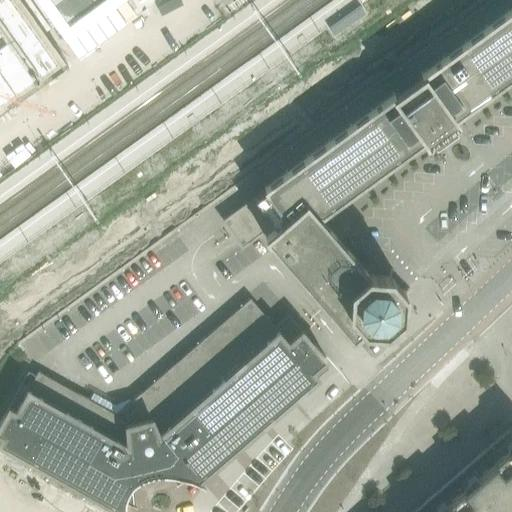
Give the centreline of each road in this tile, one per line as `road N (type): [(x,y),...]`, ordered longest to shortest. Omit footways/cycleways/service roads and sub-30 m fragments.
road 1 (residential): [(284,511),(325,452),(483,304)]
road 2 (unclassified): [(0,142),(199,0)]
